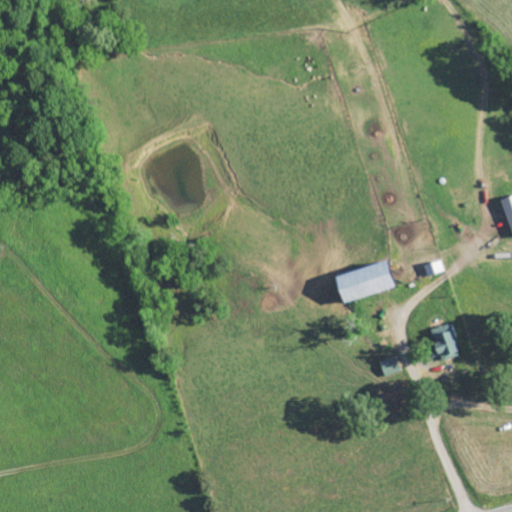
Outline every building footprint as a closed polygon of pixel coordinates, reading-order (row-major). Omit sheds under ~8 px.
[(511,196),(502,199),(511,230),(511,196)] [(445,271),(442,260),(425,265),(429,276),(445,271)] [(399,289),(392,262),(340,274),(347,301),(399,289)] [(442,359),(461,354),(453,324),(434,329),(442,359)] [(402,371),(397,356),(382,361),(386,376),(402,371)]
